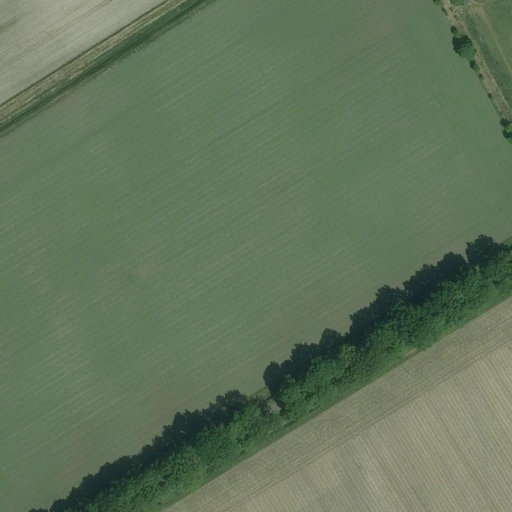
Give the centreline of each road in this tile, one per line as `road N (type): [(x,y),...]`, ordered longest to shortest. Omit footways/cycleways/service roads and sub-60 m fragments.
road 1 (unclassified): [(106,511),(511,265)]
road 2 (track): [(179,0),(0,113)]
